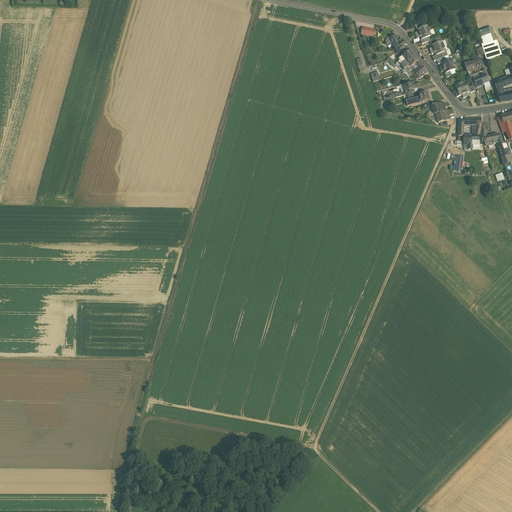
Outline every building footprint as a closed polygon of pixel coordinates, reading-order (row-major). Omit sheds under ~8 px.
[(422,28),(418,30),(419,32),(418,33),(417,33),(415,33),(416,36),(430,31),(428,26),(422,28)] [(492,28),(479,32),(483,45),(482,45),(487,60),(501,55),(497,41),(496,41),(492,28)] [(416,36),(417,39),(419,38),(419,37),(421,38),(421,40),(426,38),(432,36),(430,31),(416,36)] [(395,36),(390,39),(393,44),(398,41),(395,36)] [(441,37),(429,42),(431,46),(432,46),(442,42),(441,37)] [(393,44),(392,45),(397,52),(401,50),(407,46),(402,39),(393,44)] [(442,42),(432,46),(433,48),(433,49),(431,49),(430,49),(431,52),(444,47),(442,42)] [(444,47),(431,52),(432,55),(433,54),(434,53),(435,53),(436,56),(440,54),(446,52),(444,47)] [(411,51),(408,53),(402,57),(406,61),(414,55),(411,51)] [(414,55),(406,61),(409,66),(411,68),(419,61),(414,55)] [(446,62),(442,63),(443,66),(442,67),(441,66),(439,67),(440,70),(454,64),(452,60),(446,62)] [(481,60),(471,64),(473,70),(483,67),(481,60)] [(470,63),(465,65),(468,72),(473,70),(471,64),(470,63)] [(454,64),(440,70),(441,72),(443,72),(443,71),(445,71),(446,73),(450,72),(456,69),(454,64)] [(416,72),(414,73),(418,79),(419,79),(428,73),(423,67),(419,69),(416,72)] [(378,72),(371,74),(373,82),(380,80),(378,72)] [(486,75),(474,79),(474,81),(476,88),(477,88),(484,85),(483,84),(489,82),(486,75)] [(511,76),(511,75),(495,82),(497,89),(501,87),(511,82),(511,76)] [(466,82),(461,84),(466,97),(469,96),(468,95),(467,94),(468,93),(470,92),(468,88),(466,82)] [(415,84),(404,87),(400,88),(402,93),(403,95),(405,95),(404,92),(406,92),(411,91),(416,89),(415,84)] [(466,97),(461,84),(456,86),(457,91),(460,96),(462,95),(463,96),(463,97),(463,99),(466,97)] [(501,87),(497,89),(500,103),(505,102),(503,95),(503,92),(501,87)] [(428,93),(419,94),(420,100),(421,103),(430,101),(428,93)] [(511,93),(503,95),(505,102),(511,100),(511,93)] [(435,105),(432,106),(435,115),(436,115),(446,112),(443,103),(435,105)] [(446,112),(436,115),(438,124),(440,123),(447,121),(450,120),(447,111),(446,112)] [(507,114),(501,116),(507,136),(511,135),(511,128),(511,123),(509,122),(507,114)] [(474,125),(473,125),(472,136),(472,146),(472,150),(480,150),(480,136),(482,124),(474,125)] [(499,135),(492,136),(494,144),(496,144),(501,143),(499,135)] [(472,136),(464,136),(464,142),(464,146),(468,146),(472,146),(472,136)] [(492,136),(486,137),(483,138),(484,141),(486,146),(494,144),(492,136)] [(502,146),(501,147),(504,157),(502,158),(504,166),(511,162),(511,153),(511,150),(509,144),(502,146)] [(461,157),(455,156),(453,171),(459,171),(461,157)] [(498,182),(505,180),(502,173),(495,175),(498,182)]
